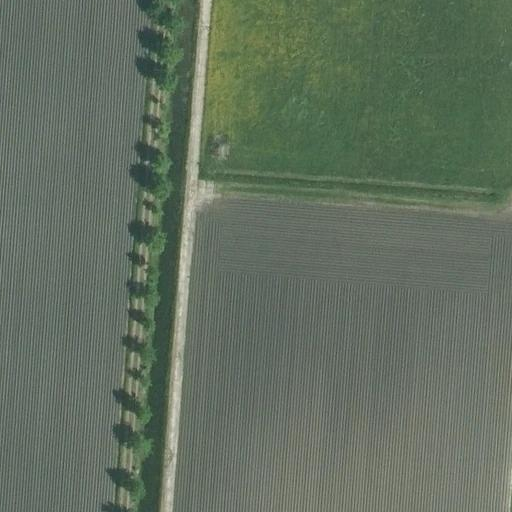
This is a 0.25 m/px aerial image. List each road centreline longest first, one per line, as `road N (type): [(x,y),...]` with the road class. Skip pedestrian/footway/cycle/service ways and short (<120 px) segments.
road 1 (track): [(208,0),(166,511)]
road 2 (track): [(162,0),(122,511)]
road 3 (track): [(511,208),(491,214),(193,188)]
